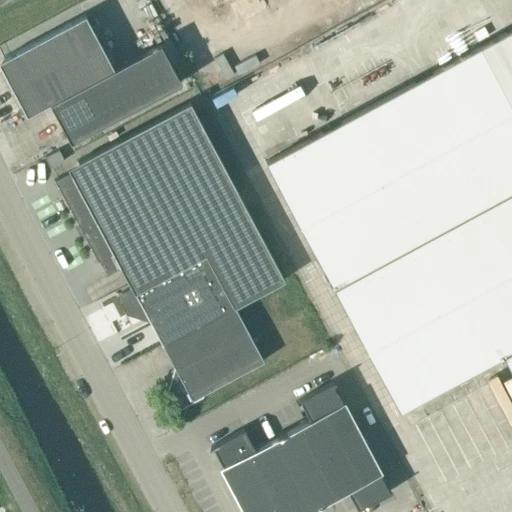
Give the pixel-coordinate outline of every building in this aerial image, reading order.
[(209,0),(214,8),(229,0),(209,0)] [(384,0),(328,0),(302,14),(315,39),(385,2),(384,0)] [(49,102),(113,68),(85,14),(6,57),(34,110),(49,102)] [(511,28),(265,161),(332,286),(397,405),(501,349),(511,369),(511,28)] [(160,43),(113,68),(49,102),(70,141),(181,82),(160,43)] [(169,271),(206,252),(234,306),(284,279),(190,101),(78,161),(81,166),(55,180),(78,224),(80,223),(85,231),(83,233),(105,275),(156,248),(169,271)] [(50,168),(64,160),(59,150),(44,157),(50,168)] [(163,344),(234,306),(206,252),(169,271),(144,285),(142,281),(116,295),(126,314),(147,352),(163,344)] [(263,360),(234,306),(163,344),(178,373),(172,376),(175,380),(167,391),(177,410),(203,396),(201,393),(263,360)] [(244,429),(212,445),(247,511),(304,511),(347,489),(357,509),(389,492),(331,382),(299,399),(310,419),(254,448),(244,429)]
